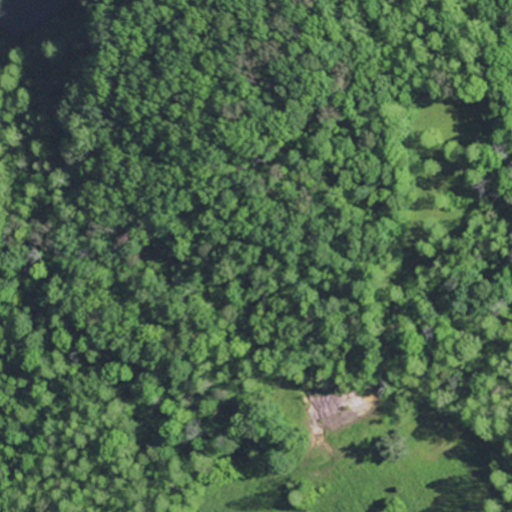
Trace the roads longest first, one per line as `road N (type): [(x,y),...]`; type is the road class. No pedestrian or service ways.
road 1 (track): [(369,511),(351,444),(290,354),(256,324),(196,321),(93,244),(62,232),(0,231)]
road 2 (track): [(511,455),(351,444)]
